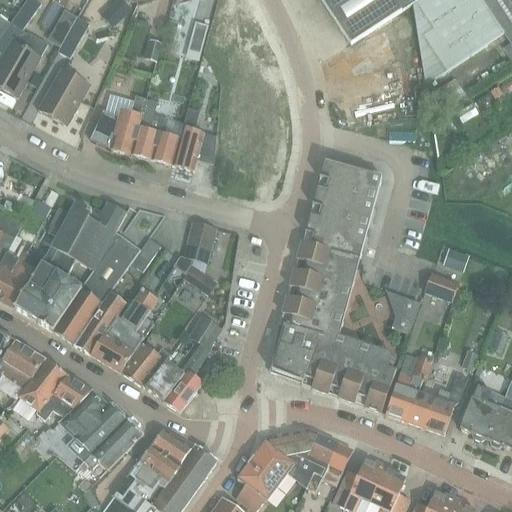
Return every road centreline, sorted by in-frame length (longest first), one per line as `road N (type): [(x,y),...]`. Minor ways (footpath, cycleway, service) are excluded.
road 1 (residential): [(287,232),(110,185),(0,133)]
road 2 (residential): [(511,498),(339,424),(290,413),(247,415)]
road 3 (residential): [(241,445),(155,417),(0,326)]
road 4 (residential): [(287,232),(312,134),(301,66),(269,0)]
road 5 (residential): [(247,415),(247,370),(287,232)]
